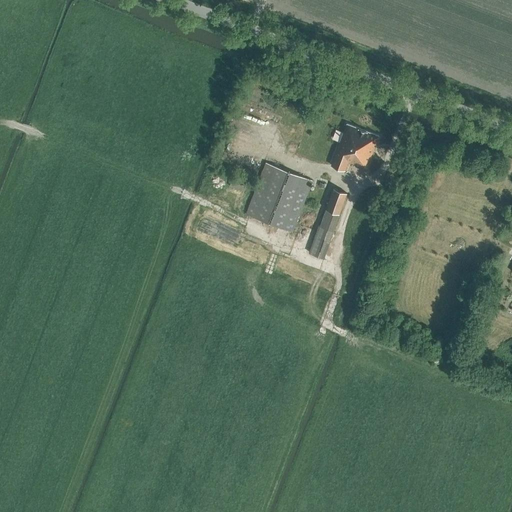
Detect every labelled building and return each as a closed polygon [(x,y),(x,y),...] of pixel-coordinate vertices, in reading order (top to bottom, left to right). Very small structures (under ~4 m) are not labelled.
[(258,72),(250,76),(254,83),(261,79),(258,72)] [(367,167),(379,135),(347,123),(331,165),(345,170),(348,161),(358,165),(358,163),(367,167)] [(235,153),(251,157),(254,143),(238,139),(235,153)] [(258,181),(255,190),(246,214),(292,232),(312,181),(265,163),(261,174),(258,181)] [(324,257),(339,213),(347,193),(333,188),(326,208),(320,225),(318,224),(308,252),(324,257)]
